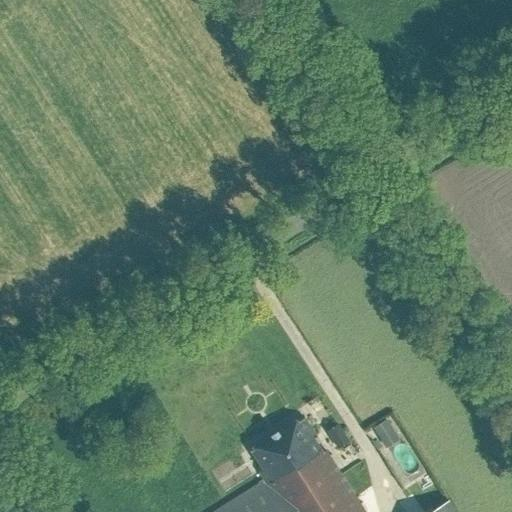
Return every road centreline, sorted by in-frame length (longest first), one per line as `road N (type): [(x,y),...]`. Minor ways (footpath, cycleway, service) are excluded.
road 1 (tertiary): [(0,398),(374,166)]
road 2 (unclassified): [(267,0),(374,166)]
road 3 (tertiary): [(374,166),(511,86)]
